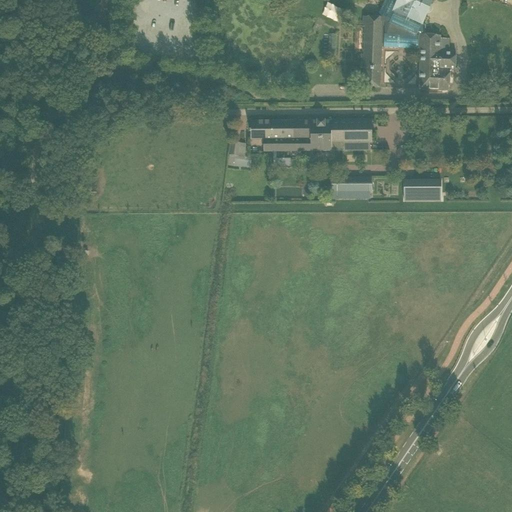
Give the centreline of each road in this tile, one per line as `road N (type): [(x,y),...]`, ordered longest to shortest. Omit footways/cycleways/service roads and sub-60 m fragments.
road 1 (unclassified): [(511,112),(182,112)]
road 2 (track): [(182,112),(0,115)]
road 3 (primary): [(366,511),(466,366)]
